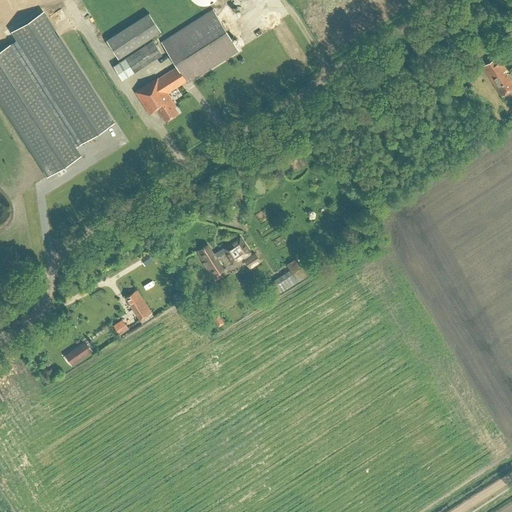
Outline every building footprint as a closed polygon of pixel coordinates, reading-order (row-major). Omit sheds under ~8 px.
[(238,50),(213,9),(162,41),(176,66),(135,91),(150,114),(158,109),(165,120),(178,113),(172,104),(174,103),(167,92),(186,80),(187,82),(238,50)] [(114,121),(43,11),(11,31),(16,39),(0,49),(0,102),(47,176),(81,154),(75,146),(114,121)] [(107,40),(118,57),(160,30),(149,12),(107,40)] [(152,40),(125,58),(113,66),(121,80),(161,54),(152,40)] [(482,65),(501,96),(511,88),(511,81),(505,70),(506,69),(497,55),(482,65)] [(208,243),(196,251),(214,279),(220,275),(218,273),(224,269),(216,257),(226,251),(232,262),(249,251),(239,235),(222,246),(223,247),(214,253),(208,243)] [(244,260),(249,267),(259,260),(255,253),(244,260)] [(280,291),(297,280),(291,270),(273,281),(280,291)] [(140,319),(151,312),(137,289),(125,296),(140,319)] [(223,323),(218,313),(213,316),(219,326),(223,323)] [(114,325),(121,336),(130,330),(122,319),(114,325)] [(71,363),(91,350),(85,341),(65,354),(71,363)]
